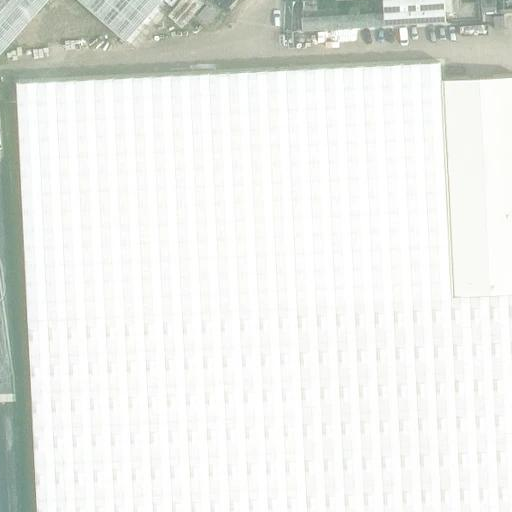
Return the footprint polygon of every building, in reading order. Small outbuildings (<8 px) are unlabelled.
[(0,0),(0,56),(49,0),(80,0),(127,41),(163,0),(0,0)] [(205,3),(201,0),(182,0),(169,15),(183,28),(205,3)] [(383,0),(384,14),(302,19),(302,32),(385,26),(445,23),(443,0),(383,0)] [(199,16),(206,22),(216,11),(210,5),(199,16)] [(504,16),(494,17),(495,30),(505,29),(504,16)] [(190,75),(16,83),(35,511),(511,511),(511,293),(451,297),(441,81),(440,63),(293,70),(209,74),(190,75)] [(511,77),(498,78),(441,81),(451,297),(511,293),(511,77)]
